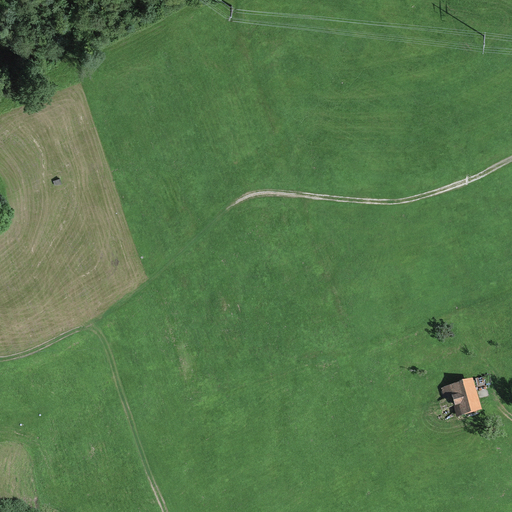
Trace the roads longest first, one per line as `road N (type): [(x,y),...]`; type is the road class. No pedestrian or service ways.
road 1 (track): [(511,158),(393,202),(282,192),(245,197),(85,324),(0,358)]
road 2 (track): [(85,324),(105,351),(164,511)]
